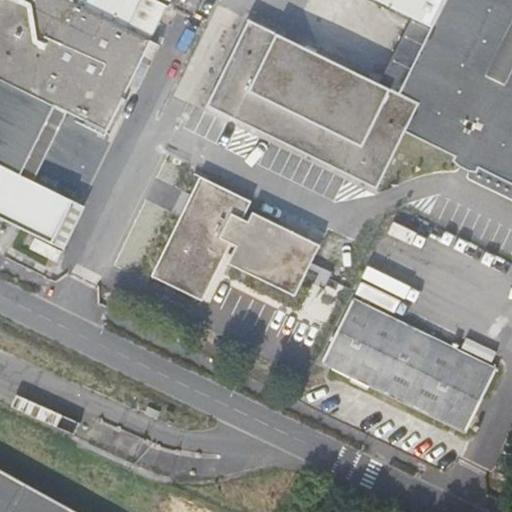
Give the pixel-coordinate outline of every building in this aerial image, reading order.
[(130,30),(145,0),(0,0),(0,220),(48,245),(71,200),(0,164),(0,154),(19,164),(47,108),(42,105),(45,99),(66,109),(106,130),(128,86),(136,90),(148,65),(141,61),(151,41),(130,30)] [(167,8),(150,0),(145,0),(130,30),(151,41),(167,8)] [(197,110),(364,194),(393,135),(443,158),(441,165),(454,174),(470,177),(471,173),(511,192),(511,0),(358,0),(403,22),(421,30),(387,99),(369,91),(238,24),(197,110)] [(403,22),(369,91),(387,99),(421,30),(403,22)] [(47,108),(19,164),(34,172),(66,109),(45,99),(42,105),(47,108)] [(317,246),(251,214),(248,222),(241,219),(249,202),(198,177),(150,277),(201,302),(229,244),(235,247),(227,265),(292,296),(317,246)] [(462,436),(496,369),(352,297),(319,364),(462,436)] [(0,511),(73,511),(0,470),(0,511)]
